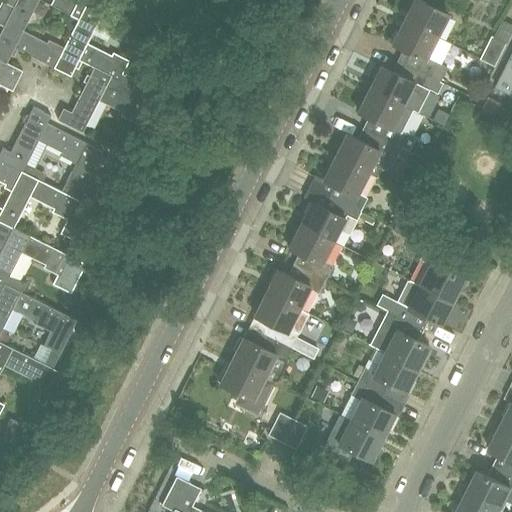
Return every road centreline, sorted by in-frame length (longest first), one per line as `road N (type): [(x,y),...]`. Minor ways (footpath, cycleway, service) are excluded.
road 1 (tertiary): [(82,511),(341,0)]
road 2 (residential): [(406,511),(511,301)]
road 3 (residential): [(320,511),(184,443)]
